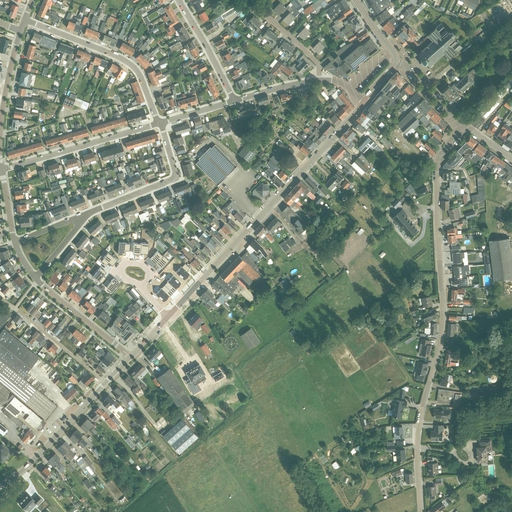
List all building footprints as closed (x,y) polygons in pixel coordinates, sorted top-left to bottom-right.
[(201,0),(200,0),(198,1),(192,4),(196,11),(202,7),(204,6),(202,3),(203,2),(201,0)] [(317,0),(314,3),(311,5),(314,9),(316,8),(319,6),(321,5),(320,3),(325,0),(317,0)] [(331,7),(328,9),(329,10),(333,17),(340,12),(342,11),(349,6),(345,0),(340,0),(331,7)] [(382,10),(385,8),(389,4),(391,3),(389,0),(377,0),(368,5),(374,15),(379,12),(382,10)] [(286,12),(291,7),(289,5),(286,8),(280,3),(273,10),(279,15),(284,10),(286,12)] [(5,4),(4,7),(7,9),(10,10),(16,12),(17,10),(18,8),(18,7),(18,6),(12,4),(11,7),(8,6),(5,4)] [(214,4),(210,7),(206,9),(208,12),(212,10),(211,9),(215,7),(214,4)] [(386,10),(383,12),(376,17),(380,24),(393,14),(390,9),(392,8),(389,4),(385,8),(386,10)] [(0,5),(0,10),(3,12),(3,10),(8,12),(9,13),(8,15),(12,17),(12,18),(14,18),(15,15),(15,14),(16,12),(10,10),(7,9),(4,7),(0,5)] [(160,8),(158,9),(161,14),(166,11),(167,12),(167,13),(173,10),(169,5),(164,8),(163,6),(162,7),(160,8)] [(291,7),(286,12),(288,15),(283,19),(289,25),(296,18),(295,17),(300,13),(293,5),(291,7)] [(235,13),(238,17),(243,12),(237,6),(211,21),(212,23),(206,27),(210,32),(215,29),(216,30),(223,26),(220,22),(235,13)] [(335,24),(330,28),(336,36),(337,35),(341,32),(336,25),(340,22),(340,21),(341,20),(346,17),(346,16),(351,12),(353,11),(349,6),(342,11),(343,12),(344,14),(339,17),(338,19),(334,22),(335,24)] [(403,14),(406,17),(412,11),(413,10),(410,7),(404,12),(403,14)] [(46,11),(40,9),(37,15),(43,17),(45,14),(49,16),(48,17),(54,20),(53,22),(58,24),(60,17),(56,16),(49,13),(46,11)] [(173,10),(167,13),(169,15),(166,17),(165,14),(161,16),(163,19),(165,22),(165,21),(170,18),(176,15),(173,10)] [(412,11),(406,17),(408,19),(414,13),(413,12),(412,11)] [(209,18),(205,12),(199,15),(203,22),(209,18)] [(359,33),(365,29),(362,26),(363,25),(358,17),(357,18),(355,14),(349,18),(351,22),(356,29),(359,33)] [(91,37),(95,24),(98,17),(94,15),(91,23),(92,24),(90,29),(87,28),(84,34),(91,37)] [(179,20),(176,15),(170,18),(165,21),(169,26),(165,28),(168,32),(172,29),(174,28),(172,25),(179,20)] [(252,26),(258,20),(254,16),(250,19),(248,16),(242,21),(247,26),(249,24),(252,26)] [(73,30),(77,18),(75,17),(74,20),(73,22),(69,21),(66,27),(73,30)] [(389,20),(383,27),(390,34),(397,27),(394,24),(397,21),(394,17),(390,21),(389,20)] [(80,19),(77,18),(73,30),(79,32),(82,26),(79,25),(80,22),(79,22),(80,19)] [(258,20),(252,26),(254,29),(251,31),(255,35),(261,30),(259,28),(262,24),(258,20)] [(347,20),(344,22),(347,26),(346,27),(346,28),(349,33),(351,31),(354,34),(356,33),(347,20)] [(303,29),(298,34),(304,39),(311,32),(308,30),(305,27),(308,24),(306,22),(301,27),(303,29)] [(417,44),(414,41),(413,42),(416,45),(419,45),(419,46),(420,46),(420,45),(428,38),(428,39),(430,37),(433,41),(429,43),(429,44),(426,47),(425,46),(425,47),(422,50),(421,50),(421,51),(418,54),(418,53),(417,54),(417,55),(418,56),(418,55),(421,58),(420,59),(421,59),(419,60),(419,61),(418,61),(419,62),(420,61),(422,64),(422,65),(423,65),(424,65),(423,65),(425,63),(425,64),(426,63),(428,66),(428,67),(428,68),(429,67),(430,67),(430,66),(433,63),(434,64),(434,63),(437,60),(438,60),(442,57),(441,56),(445,53),(448,57),(446,58),(447,60),(448,60),(449,59),(450,60),(450,59),(453,56),(454,56),(453,55),(457,52),(457,53),(458,52),(457,52),(462,47),(462,48),(463,48),(462,47),(463,47),(462,46),(462,47),(458,42),(459,41),(458,40),(457,41),(455,39),(456,38),(455,37),(455,35),(456,35),(456,34),(455,34),(453,32),(453,31),(452,32),(449,32),(449,31),(448,32),(446,29),(447,29),(446,28),(446,29),(441,24),(442,23),(441,23),(440,23),(441,24),(436,28),(435,27),(435,28),(432,31),(431,31),(432,31),(428,35),(428,34),(427,35),(428,35),(427,35),(427,36),(426,36),(426,37),(419,44),(417,44)] [(95,24),(91,37),(97,39),(99,32),(96,31),(98,25),(95,24)] [(116,24),(113,32),(108,44),(114,46),(117,40),(113,38),(114,36),(115,33),(118,25),(116,24)] [(414,41),(413,39),(417,36),(409,27),(408,28),(405,24),(394,34),(394,36),(396,38),(398,38),(400,41),(400,43),(402,45),(404,45),(411,39),(412,40),(412,41),(413,42),(414,41)] [(180,35),(186,31),(183,25),(179,27),(180,27),(177,29),(180,35)] [(169,36),(176,31),(174,28),(172,29),(168,32),(167,33),(164,35),(166,38),(169,36)] [(341,32),(337,35),(340,38),(345,35),(350,42),(358,37),(360,40),(362,43),(370,37),(369,37),(367,36),(369,35),(368,34),(369,33),(368,31),(366,31),(365,29),(359,33),(356,34),(356,33),(354,34),(351,31),(349,33),(346,28),(342,30),(341,32)] [(268,40),(273,32),(268,29),(265,33),(263,32),(258,38),(263,41),(265,38),(268,40)] [(108,44),(113,32),(109,31),(107,36),(104,35),(102,41),(108,44)] [(129,40),(128,42),(130,43),(133,37),(135,34),(136,33),(132,31),(131,33),(128,39),(129,40)] [(186,31),(180,35),(176,37),(178,41),(180,39),(182,42),(190,37),(186,31)] [(34,32),(31,39),(32,39),(36,41),(36,42),(38,43),(41,36),(41,35),(34,32)] [(273,32),(268,40),(270,42),(268,45),(273,48),(277,42),(275,40),(278,36),(273,32)] [(0,44),(7,47),(8,40),(4,39),(5,35),(0,33),(0,44)] [(41,36),(38,43),(38,44),(55,49),(57,42),(41,36)] [(317,43),(313,48),(318,53),(325,46),(320,41),(323,38),(320,36),(315,41),(317,43)] [(130,43),(129,46),(125,52),(131,55),(135,49),(131,47),(132,45),(134,42),(135,43),(137,39),(133,37),(130,43)] [(323,68),(324,68),(335,75),(336,75),(337,76),(340,78),(340,77),(343,75),(344,76),(347,74),(348,74),(349,73),(353,69),(354,68),(354,67),(357,65),(359,64),(360,63),(360,62),(366,57),(367,57),(369,55),(370,56),(371,55),(372,54),(373,54),(375,52),(376,51),(379,49),(379,48),(379,47),(377,45),(375,43),(373,40),(372,39),(371,37),(370,37),(362,43),(360,44),(356,45),(354,46),(354,45),(353,43),(352,42),(346,45),(337,51),(336,50),(328,57),(331,61),(324,68),(323,68)] [(219,49),(226,46),(223,39),(216,43),(219,49)] [(145,41),(142,45),(140,48),(143,51),(148,44),(145,41)] [(187,51),(195,47),(192,41),(184,45),(186,49),(187,51)] [(284,52),(289,44),(285,41),(281,45),(279,43),(274,50),(279,53),(281,50),(284,52)] [(125,52),(129,46),(123,42),(119,48),(125,52)] [(60,43),(58,49),(61,51),(60,53),(61,53),(58,59),(61,60),(67,45),(60,43)] [(28,51),(34,52),(40,54),(41,51),(35,49),(36,46),(29,44),(28,51)] [(181,44),(171,49),(168,51),(170,54),(177,50),(182,47),(181,44)] [(294,48),(289,44),(284,52),(286,54),(284,56),(289,60),(293,54),(291,52),(294,48)] [(61,61),(60,63),(59,65),(61,66),(65,55),(66,56),(67,53),(71,54),(73,48),(67,45),(61,60),(61,61)] [(195,47),(187,51),(186,52),(188,56),(189,56),(191,58),(199,54),(195,47)] [(78,68),(79,64),(84,52),(78,49),(75,56),(79,57),(78,60),(75,67),(78,68)] [(34,52),(28,51),(26,57),(32,59),(34,59),(35,55),(33,55),(34,52)] [(154,51),(153,51),(150,53),(140,63),(145,68),(150,63),(148,61),(150,59),(149,58),(155,52),(154,51)] [(84,52),(79,64),(82,65),(83,62),(84,60),(88,61),(91,55),(84,52)] [(140,53),(135,58),(140,63),(150,53),(148,52),(145,54),(143,56),(140,53)] [(225,61),(237,55),(236,52),(232,54),(231,55),(229,52),(222,56),(225,61)] [(237,55),(225,61),(228,66),(234,63),(233,60),(235,59),(238,57),(237,55)] [(300,63),(307,70),(311,66),(307,62),(309,60),(304,55),(300,59),(302,61),(300,63)] [(99,65),(101,59),(95,56),(93,62),(99,65)] [(99,65),(98,67),(96,70),(94,76),(97,77),(99,72),(99,71),(100,68),(103,70),(104,67),(105,67),(107,61),(101,59),(99,65)] [(159,62),(154,65),(156,69),(160,68),(162,68),(166,67),(166,66),(166,65),(167,64),(165,59),(159,62)] [(234,72),(231,73),(234,79),(240,76),(243,74),(242,72),(249,68),(249,67),(248,64),(246,61),(243,63),(240,64),(238,65),(239,68),(236,70),(234,71),(234,72)] [(278,61),(270,71),(271,72),(276,76),(279,73),(280,73),(281,72),(288,77),(292,72),(285,67),(279,62),(278,61)] [(38,70),(36,70),(31,68),(32,64),(25,62),(23,68),(26,69),(26,70),(35,72),(37,73),(38,70)] [(207,68),(204,63),(198,66),(196,62),(190,65),(192,69),(193,68),(194,70),(195,70),(197,74),(205,70),(204,70),(207,68)] [(109,69),(106,74),(112,77),(113,75),(115,72),(118,66),(112,63),(109,69)] [(307,70),(300,63),(298,66),(295,63),(291,67),(296,73),(299,70),(302,74),(307,70)] [(115,72),(113,75),(119,78),(118,80),(121,81),(123,81),(127,73),(123,71),(124,70),(118,66),(115,72)] [(449,85),(441,92),(445,96),(448,100),(450,102),(451,104),(452,105),(453,105),(454,106),(458,101),(457,100),(460,96),(458,94),(459,93),(460,94),(462,92),(463,93),(468,87),(474,82),(475,82),(480,77),(473,69),(468,73),(468,74),(462,79),(461,81),(456,85),(455,83),(451,87),(449,85)] [(154,70),(148,73),(150,79),(162,74),(161,72),(160,72),(158,73),(157,70),(154,71),(154,70)] [(266,83),(271,80),(267,74),(264,76),(260,70),(257,72),(261,78),(262,77),(266,83)] [(390,79),(381,90),(385,92),(384,94),(385,95),(395,83),(398,87),(393,93),(391,91),(386,96),(387,96),(390,100),(390,99),(392,101),(398,95),(397,95),(408,84),(397,72),(392,77),(390,79)] [(22,73),(20,84),(25,85),(29,86),(31,78),(30,78),(30,75),(22,73)] [(162,74),(150,79),(153,85),(159,83),(158,80),(165,77),(164,76),(163,74),(162,74)] [(207,84),(213,81),(210,75),(207,77),(206,74),(203,76),(207,84)] [(243,79),(236,82),(238,86),(237,86),(238,88),(239,88),(239,89),(243,87),(245,89),(251,86),(248,80),(251,78),(250,75),(249,75),(243,79),(242,79),(243,79)] [(137,81),(131,83),(134,89),(140,87),(137,81)] [(216,87),(213,81),(207,84),(210,90),(216,87)] [(392,101),(388,107),(389,108),(390,106),(392,108),(402,98),(405,101),(409,97),(415,91),(414,89),(408,84),(397,95),(398,95),(392,101)] [(140,87),(134,89),(136,96),(142,94),(140,87)] [(216,87),(210,90),(214,98),(217,96),(219,95),(218,93),(219,92),(216,87)] [(342,107),(348,113),(354,107),(354,106),(342,92),(339,88),(332,95),(335,98),(336,98),(338,101),(342,105),(343,104),(344,105),(342,107)] [(381,90),(366,108),(375,116),(377,118),(380,115),(377,112),(384,104),(388,107),(392,101),(390,99),(390,100),(387,96),(386,96),(385,95),(384,94),(385,92),(381,90)] [(324,91),(321,93),(327,100),(329,98),(324,91)] [(416,92),(405,103),(407,106),(409,104),(411,102),(413,105),(414,105),(421,97),(420,95),(420,94),(419,94),(419,93),(418,93),(416,92)] [(185,106),(184,100),(182,96),(177,97),(176,93),(173,94),(174,97),(175,102),(178,101),(180,108),(185,106)] [(291,94),(287,94),(287,93),(280,95),(282,101),(282,103),(286,102),(285,100),(288,99),(288,98),(292,97),(291,94)] [(142,94),(136,96),(137,99),(135,100),(135,101),(132,102),(133,105),(145,101),(142,94)] [(267,104),(270,103),(268,95),(257,99),(259,105),(267,103),(267,104)] [(75,100),(66,96),(62,105),(71,109),(73,104),(75,100)] [(487,103),(469,121),(477,129),(485,120),(484,119),(482,117),(483,116),(493,106),(494,105),(498,101),(493,97),(489,101),(487,103)] [(17,100),(15,107),(25,108),(25,110),(30,111),(32,102),(32,99),(25,98),(25,101),(20,100),(20,101),(17,100)] [(165,100),(159,103),(161,109),(164,108),(167,107),(165,103),(166,103),(170,102),(171,107),(175,105),(173,100),(172,98),(170,99),(165,100)] [(192,104),(190,98),(184,100),(185,106),(192,104)] [(336,98),(335,98),(330,103),(332,106),(336,103),(338,102),(338,101),(336,98)] [(423,99),(413,109),(418,115),(416,117),(415,116),(401,129),(405,134),(412,128),(414,130),(421,123),(419,120),(423,116),(432,108),(423,99)] [(254,115),(258,114),(256,107),(256,106),(251,107),(251,104),(243,106),(238,107),(241,115),(253,112),(254,115)] [(334,109),(331,107),(327,110),(329,113),(330,113),(330,114),(328,116),(336,125),(341,120),(332,111),(334,109)] [(348,113),(342,107),(337,113),(342,119),(348,113)] [(365,109),(363,112),(370,118),(372,117),(374,118),(375,116),(377,118),(366,108),(365,109)] [(432,108),(423,116),(425,118),(426,117),(428,119),(423,124),(426,127),(432,121),(433,123),(431,125),(430,124),(426,128),(429,130),(441,118),(432,108)] [(418,115),(413,109),(397,124),(401,129),(415,116),(416,117),(418,115)] [(145,111),(139,112),(141,119),(147,118),(145,111)] [(118,119),(120,125),(127,123),(125,117),(121,118),(120,115),(120,112),(116,113),(117,116),(118,119)] [(370,118),(363,112),(356,120),(362,125),(364,127),(366,129),(369,126),(366,123),(370,118)] [(490,120),(495,114),(492,112),(487,118),(490,120)] [(135,121),(133,114),(127,116),(129,123),(135,121)] [(196,130),(203,128),(202,125),(200,121),(199,116),(193,118),(196,126),(194,126),(195,128),(192,129),(194,136),(197,135),(196,130)] [(224,118),(217,120),(219,128),(222,127),(224,133),(230,131),(228,123),(227,124),(227,122),(225,122),(224,118)] [(441,118),(429,130),(432,132),(431,133),(432,134),(434,136),(440,141),(443,136),(438,130),(440,128),(444,132),(443,132),(444,134),(449,125),(441,118)] [(120,125),(118,119),(111,121),(113,127),(120,125)] [(26,125),(27,122),(13,120),(12,129),(16,129),(17,124),(26,125)] [(217,120),(209,123),(206,124),(208,129),(212,128),(214,135),(221,133),(219,128),(217,120)] [(312,123),(327,136),(334,128),(328,121),(326,120),(323,123),(320,126),(314,120),(312,123)] [(356,120),(352,125),(358,130),(360,132),(361,133),(364,130),(366,132),(367,131),(369,132),(371,129),(368,127),(366,129),(364,127),(362,125),(356,120)] [(111,121),(104,123),(106,129),(113,127),(111,121)] [(97,125),(99,131),(106,129),(104,123),(100,124),(97,125)] [(498,127),(492,123),(486,131),(492,136),(498,127)] [(500,132),(496,138),(503,142),(507,136),(506,135),(508,133),(509,134),(511,130),(511,129),(509,127),(509,125),(507,123),(505,124),(502,128),(503,129),(501,131),(500,132)] [(175,128),(174,128),(175,130),(175,132),(176,135),(177,135),(181,133),(188,131),(190,131),(188,124),(178,127),(175,128)] [(99,131),(97,125),(90,127),(92,134),(99,131)] [(316,136),(322,141),(326,136),(319,130),(317,128),(315,130),(310,125),(308,129),(313,133),(316,135),(316,136)] [(87,128),(79,131),(81,137),(88,135),(87,128)] [(307,128),(305,130),(310,135),(311,135),(309,137),(308,137),(312,140),(318,145),(322,141),(316,136),(316,135),(313,133),(308,129),(307,128)] [(350,128),(343,135),(352,143),(353,144),(354,144),(356,146),(357,144),(355,142),(354,143),(353,141),(353,140),(353,139),(352,138),(356,134),(350,128)] [(79,131),(73,133),(75,139),(81,137),(79,131)] [(502,146),(501,147),(502,147),(508,151),(510,148),(511,144),(511,131),(510,135),(509,135),(502,146)] [(318,145),(312,140),(308,137),(309,137),(308,136),(304,132),(303,134),(301,136),(306,140),(315,148),(318,145)] [(73,133),(66,135),(68,141),(75,139),(73,133)] [(157,133),(151,135),(153,144),(153,146),(154,145),(160,144),(159,139),(157,134),(157,133)] [(181,133),(177,135),(178,138),(173,139),(175,146),(184,143),(182,137),(181,133)] [(298,133),(296,135),(298,136),(297,136),(302,140),(305,142),(304,143),(313,151),(315,148),(306,140),(301,136),(298,133)] [(63,135),(59,137),(61,143),(68,141),(66,135),(63,135)] [(153,144),(151,135),(144,137),(146,143),(148,149),(150,148),(149,145),(153,144)] [(352,143),(343,135),(339,139),(348,147),(352,143)] [(364,140),(370,146),(371,146),(374,148),(377,145),(374,142),(368,136),(364,140)] [(384,136),(379,141),(392,153),(397,148),(384,136)] [(460,148),(457,151),(458,151),(461,154),(463,152),(464,153),(466,155),(464,157),(467,159),(479,143),(470,136),(465,143),(464,143),(463,144),(463,145),(462,145),(461,144),(459,147),(460,148)] [(59,137),(52,139),(54,145),(61,143),(59,137)] [(144,137),(138,139),(141,147),(145,146),(145,149),(148,149),(146,143),(144,137)] [(418,148),(421,145),(419,142),(422,140),(420,137),(414,143),(418,148)] [(52,139),(45,141),(47,147),(54,145),(52,139)] [(132,141),(134,147),(134,149),(135,152),(136,154),(138,154),(137,152),(137,149),(141,147),(138,139),(132,141)] [(277,142),(277,144),(279,145),(279,146),(283,150),(284,149),(292,155),(294,152),(291,149),(291,148),(290,148),(287,146),(286,147),(282,143),(282,142),(281,140),(279,140),(277,142)] [(296,142),(293,140),(291,142),(294,145),(294,144),(306,155),(309,151),(303,145),(302,147),(296,142)] [(370,146),(364,140),(358,147),(364,152),(370,146)] [(134,147),(132,141),(125,143),(127,149),(134,147)] [(41,142),(34,144),(36,150),(43,148),(41,142)] [(432,156),(436,153),(426,142),(424,145),(429,150),(428,151),(432,156)] [(29,143),(27,144),(28,146),(29,152),(36,150),(34,144),(31,145),(31,144),(30,144),(29,143)] [(467,159),(466,160),(468,162),(470,159),(475,163),(478,160),(480,161),(483,158),(486,154),(489,151),(486,149),(479,143),(467,159)] [(217,185),(236,166),(215,144),(211,148),(210,147),(198,158),(199,160),(195,164),(217,185)] [(248,162),(255,153),(246,145),(239,154),(248,162)] [(28,146),(21,148),(23,154),(29,152),(28,146)] [(184,146),(176,149),(178,155),(185,152),(184,146)] [(342,146),(339,149),(344,154),(344,155),(346,156),(347,157),(350,154),(342,146)] [(273,162),(276,164),(278,161),(282,156),(281,156),(284,153),(278,147),(275,150),(276,152),(270,159),(271,159),(273,162)] [(21,148),(14,150),(16,156),(23,154),(21,148)] [(339,149),(335,153),(344,161),(345,161),(343,159),(346,156),(344,155),(344,154),(339,149)] [(14,150),(7,152),(9,158),(16,156),(14,150)] [(109,159),(106,151),(101,152),(102,156),(99,157),(101,164),(104,163),(104,161),(109,159)] [(457,151),(443,166),(443,169),(453,168),(454,168),(457,164),(460,167),(466,160),(467,159),(467,160),(461,154),(458,151),(457,151)] [(490,151),(487,154),(486,154),(483,158),(484,159),(485,158),(486,158),(483,164),(484,164),(487,166),(490,161),(494,155),(490,151)] [(88,154),(90,161),(91,164),(96,162),(95,161),(98,160),(96,154),(94,155),(93,152),(88,154)] [(351,168),(335,153),(331,157),(337,162),(338,161),(345,167),(343,170),(346,173),(351,168)] [(362,153),(358,157),(373,172),(375,170),(372,166),(374,164),(362,153)] [(90,161),(88,154),(83,155),(84,158),(81,159),(83,164),(85,164),(85,162),(90,161)] [(490,161),(487,166),(489,167),(490,168),(493,163),(494,164),(495,163),(496,164),(500,159),(494,155),(490,161)] [(76,157),(70,159),(73,166),(73,169),(81,167),(79,159),(76,160),(76,157)] [(151,168),(152,168),(164,164),(162,157),(156,159),(157,162),(153,163),(154,164),(150,165),(151,168)] [(373,172),(358,157),(351,165),(362,175),(366,171),(370,175),(373,172)] [(73,166),(70,159),(65,160),(66,163),(63,164),(65,170),(66,172),(69,172),(68,171),(73,169),(73,166)] [(191,166),(194,165),(193,162),(190,159),(184,161),(185,165),(182,165),(185,176),(194,173),(191,166)] [(496,164),(492,169),(494,170),(494,171),(495,172),(499,166),(502,168),(506,163),(500,159),(496,164)] [(276,164),(273,162),(271,164),(276,170),(277,169),(279,171),(280,170),(276,174),(283,180),(287,175),(278,167),(279,167),(276,164)] [(58,163),(53,164),(55,171),(56,174),(61,172),(60,171),(63,170),(62,164),(59,165),(58,163)] [(499,174),(497,180),(502,180),(503,178),(500,177),(502,173),(503,174),(506,171),(508,172),(508,173),(511,167),(506,163),(502,168),(502,169),(499,174)] [(55,171),(53,164),(48,166),(49,168),(46,169),(48,175),(50,174),(50,173),(55,171)] [(164,164),(152,168),(152,170),(156,169),(157,170),(159,169),(160,173),(166,171),(164,164)] [(503,178),(502,180),(503,180),(507,182),(509,180),(511,175),(511,167),(508,173),(508,172),(508,173),(509,174),(506,179),(504,177),(503,178)] [(28,178),(27,174),(30,173),(29,169),(26,170),(18,173),(20,180),(28,178)] [(135,184),(129,169),(127,170),(128,173),(130,177),(129,177),(130,179),(126,181),(128,186),(135,184)] [(271,179),(279,187),(283,183),(268,169),(265,173),(269,176),(269,177),(271,179)] [(132,171),(130,172),(132,176),(133,178),(135,184),(142,181),(139,175),(136,176),(135,174),(134,174),(132,171)] [(338,171),(332,178),(333,178),(337,183),(343,177),(338,171)] [(450,182),(456,182),(456,175),(453,175),(453,172),(443,172),(443,180),(450,179),(450,182)] [(104,187),(103,186),(100,178),(98,173),(96,174),(98,178),(97,179),(97,178),(94,179),(94,180),(97,179),(99,185),(100,185),(101,188),(104,187)] [(408,174),(403,179),(408,183),(413,178),(408,174)] [(308,177),(304,181),(316,193),(318,191),(319,190),(316,187),(317,186),(314,182),(308,177)] [(114,178),(112,179),(113,183),(114,185),(117,191),(123,188),(121,183),(117,184),(116,182),(115,182),(114,178)] [(333,178),(332,178),(325,185),(331,190),(337,183),(333,178)] [(411,182),(405,189),(409,193),(410,192),(411,194),(415,192),(416,194),(417,193),(419,196),(422,195),(428,192),(426,187),(419,189),(418,189),(418,188),(417,188),(416,188),(416,186),(414,185),(419,181),(416,178),(412,182),(411,182)] [(114,185),(113,183),(112,179),(110,180),(111,182),(106,184),(106,185),(107,186),(108,188),(110,194),(117,191),(114,185)] [(296,186),(291,191),(293,193),(298,198),(300,196),(299,194),(302,192),(303,193),(304,192),(305,194),(309,197),(318,205),(323,200),(318,195),(316,198),(310,191),(310,190),(300,181),(296,186)] [(345,189),(350,184),(346,181),(341,186),(345,189)] [(447,190),(445,190),(445,194),(450,194),(455,194),(459,194),(463,194),(464,194),(464,189),(460,189),(460,182),(456,182),(450,182),(450,187),(447,187),(447,190)] [(258,188),(257,189),(256,189),(255,189),(254,190),(253,191),(253,192),(253,193),(253,194),(254,196),(255,196),(256,197),(257,197),(258,197),(259,198),(260,198),(262,200),(262,199),(261,199),(270,190),(268,188),(268,187),(269,186),(268,185),(268,184),(267,184),(266,184),(265,184),(264,184),(262,183),(257,188),(258,188)] [(188,184),(182,186),(184,192),(185,194),(186,198),(190,197),(188,192),(191,191),(190,189),(191,189),(188,184)] [(98,199),(93,185),(90,186),(92,191),(91,192),(92,194),(89,196),(91,201),(98,199)] [(94,185),(93,185),(98,199),(105,196),(102,190),(99,191),(98,189),(97,190),(94,185)] [(23,186),(23,190),(14,192),(16,199),(23,197),(26,197),(25,193),(26,192),(26,190),(29,190),(29,186),(23,186)] [(182,186),(175,189),(176,191),(177,195),(181,194),(182,196),(183,196),(184,199),(186,198),(185,194),(184,192),(182,186)] [(328,193),(322,187),(320,189),(326,195),(328,193)] [(402,203),(409,194),(405,190),(397,199),(402,203)] [(171,191),(164,193),(166,199),(169,205),(171,205),(169,201),(173,199),(172,197),(173,196),(171,191)] [(291,191),(288,195),(292,198),(295,202),(299,206),(301,207),(303,205),(298,201),(299,200),(298,198),(293,193),(291,191)] [(76,193),(74,194),(76,198),(77,200),(79,206),(86,203),(84,198),(80,199),(79,196),(78,197),(76,193)] [(166,199),(164,193),(157,196),(160,202),(160,203),(164,202),(164,203),(166,203),(167,206),(169,205),(166,199)] [(288,195),(284,199),(290,205),(293,207),(295,206),(297,208),(299,206),(295,202),(292,198),(288,195)] [(58,198),(55,199),(56,201),(57,205),(58,208),(61,213),(67,211),(65,204),(67,203),(65,197),(64,196),(61,197),(63,202),(60,204),(58,198)] [(153,198),(146,201),(149,206),(151,212),(154,211),(153,209),(152,207),(156,206),(155,203),(153,198)] [(34,203),(33,200),(20,202),(20,205),(17,205),(18,214),(23,213),(23,211),(27,210),(26,204),(34,203)] [(79,206),(77,200),(70,203),(73,209),(79,206)] [(56,206),(51,208),(52,210),(54,216),(61,213),(58,208),(56,201),(54,202),(56,206)] [(146,201),(140,203),(142,209),(143,212),(146,210),(146,211),(148,210),(149,213),(150,213),(151,212),(149,206),(146,201)] [(245,215),(232,201),(229,204),(232,207),(228,210),(239,221),(243,217),(245,215)] [(291,208),(285,202),(279,208),(285,214),(291,208)] [(135,205),(128,208),(131,213),(134,220),(136,219),(134,214),(138,212),(138,211),(135,205)] [(229,212),(223,207),(221,210),(226,215),(229,212)] [(334,221),(340,216),(331,207),(326,213),(334,221)] [(125,208),(122,209),(122,210),(124,216),(125,217),(129,215),(131,220),(134,220),(131,213),(128,208),(125,209),(125,208)] [(459,217),(460,216),(459,211),(458,212),(457,208),(449,210),(451,219),(459,217)] [(402,209),(392,218),(396,223),(395,224),(400,230),(402,229),(410,239),(419,231),(414,226),(414,225),(412,222),(411,222),(406,217),(404,214),(405,213),(402,209)] [(221,217),(215,212),(215,211),(213,213),(219,220),(221,217)] [(219,211),(217,213),(221,217),(224,221),(225,221),(227,223),(232,228),(236,224),(231,219),(229,220),(221,213),(221,214),(219,211)] [(118,212),(111,215),(114,221),(114,223),(115,224),(117,230),(120,228),(121,228),(120,226),(117,220),(117,219),(120,218),(118,212)] [(180,220),(181,222),(184,224),(189,219),(188,219),(190,217),(186,213),(183,215),(184,216),(180,220)] [(33,224),(32,219),(32,215),(28,216),(28,217),(20,218),(21,226),(25,226),(25,227),(30,226),(30,225),(33,224)] [(111,215),(104,217),(107,223),(109,222),(110,222),(111,223),(114,221),(111,215)] [(213,221),(212,220),(208,216),(207,215),(204,218),(210,224),(213,221)] [(214,217),(212,220),(213,221),(214,222),(226,234),(227,234),(229,232),(229,231),(230,230),(225,224),(223,226),(214,217)] [(271,223),(276,228),(279,225),(280,226),(282,223),(276,217),(271,223)] [(171,220),(169,221),(172,224),(174,226),(180,220),(177,218),(176,219),(173,220),(172,221),(171,220)] [(194,218),(192,221),(203,231),(206,229),(194,218)] [(298,230),(297,231),(300,234),(302,233),(304,235),(309,230),(307,228),(307,227),(298,219),(292,224),(298,230)] [(96,223),(93,226),(97,230),(103,237),(105,235),(103,234),(104,233),(101,230),(102,229),(100,228),(103,225),(100,223),(101,222),(98,220),(95,223),(96,223)] [(169,221),(159,224),(166,230),(172,224),(169,221)] [(271,223),(267,227),(272,232),(276,228),(271,223)] [(267,229),(261,224),(255,231),(260,236),(261,236),(262,237),(263,237),(265,235),(265,234),(266,235),(267,235),(271,240),(273,238),(267,229)] [(93,226),(88,230),(92,235),(96,232),(97,233),(100,237),(101,236),(102,238),(103,237),(97,230),(93,226)] [(210,228),(208,231),(212,235),(213,236),(214,236),(219,241),(220,240),(221,240),(223,238),(223,237),(217,232),(216,233),(211,229),(210,228)] [(199,237),(199,238),(205,244),(206,243),(212,249),(213,248),(214,248),(216,246),(216,245),(216,244),(210,238),(204,232),(202,234),(199,237)] [(80,240),(90,248),(91,246),(86,242),(89,238),(84,234),(80,240)] [(461,234),(447,235),(448,243),(451,242),(451,246),(456,245),(455,238),(462,238),(462,234),(461,234)] [(186,238),(184,241),(192,249),(195,251),(194,253),(196,255),(202,260),(206,256),(200,251),(195,246),(186,238)] [(289,238),(286,240),(290,247),(294,245),(291,241),(289,238)] [(494,240),(490,241),(494,281),(511,278),(511,256),(510,238),(498,240),(494,240)] [(194,239),(191,242),(195,245),(206,255),(210,251),(204,245),(203,247),(198,242),(194,239)] [(267,260),(270,258),(262,246),(255,239),(250,244),(257,251),(259,248),(265,257),(267,260)] [(92,249),(90,248),(80,240),(75,245),(80,249),(83,246),(90,252),(92,249)] [(118,248),(118,254),(121,254),(122,254),(123,254),(123,253),(125,253),(125,252),(125,251),(125,250),(126,250),(129,250),(130,243),(129,243),(126,243),(123,242),(119,242),(118,248)] [(133,249),(133,252),(133,253),(136,253),(135,254),(136,254),(137,254),(140,254),(141,242),(141,243),(137,243),(134,243),(133,248),(133,249)] [(141,242),(140,254),(140,253),(144,254),(146,254),(148,254),(148,249),(149,243),(144,243),(141,242)] [(287,243),(282,247),(285,252),(290,248),(287,243)] [(196,266),(196,267),(200,263),(183,247),(179,251),(187,258),(191,262),(190,264),(194,268),(196,266)] [(72,249),(68,254),(79,264),(81,262),(79,261),(77,259),(77,258),(75,255),(77,253),(72,249)] [(4,259),(8,258),(10,257),(9,254),(10,254),(9,252),(9,253),(8,250),(0,252),(0,258),(1,261),(2,260),(4,259)] [(151,257),(151,258),(151,259),(153,260),(152,261),(153,261),(153,262),(155,264),(164,255),(163,255),(163,256),(157,251),(154,254),(154,255),(152,256),(151,257)] [(102,260),(101,261),(103,263),(107,265),(108,264),(109,262),(111,264),(112,264),(113,263),(114,264),(114,263),(115,262),(117,260),(111,255),(108,252),(103,258),(102,260)] [(253,252),(250,254),(255,261),(258,259),(253,252)] [(463,258),(465,258),(464,255),(464,252),(460,253),(452,254),(453,263),(461,263),(461,262),(463,262),(463,260),(463,258)] [(79,264),(68,254),(63,260),(64,260),(62,263),(68,269),(70,266),(69,265),(71,265),(73,262),(76,264),(81,268),(82,266),(79,264)] [(219,279),(216,281),(230,295),(233,298),(235,296),(232,293),(234,291),(236,289),(235,288),(239,283),(237,282),(239,279),(247,287),(253,281),(256,283),(260,287),(266,281),(262,277),(259,274),(261,272),(250,254),(248,256),(247,257),(246,256),(245,255),(243,255),(241,257),(240,256),(240,255),(221,275),(219,277),(220,277),(218,278),(219,279)] [(164,255),(155,264),(156,263),(160,267),(161,268),(165,265),(169,260),(164,255)] [(2,265),(0,266),(4,272),(6,270),(13,266),(9,260),(8,261),(5,263),(3,265),(2,265)] [(179,269),(176,272),(180,276),(184,280),(186,277),(189,274),(187,272),(188,270),(188,269),(190,268),(185,263),(184,265),(182,267),(181,266),(179,269)] [(6,270),(4,272),(7,278),(8,279),(11,277),(10,276),(16,271),(13,266),(6,270)] [(462,267),(454,268),(455,278),(463,277),(466,276),(465,271),(469,270),(469,266),(462,267)] [(97,272),(93,276),(96,279),(99,281),(101,282),(102,283),(105,280),(106,278),(104,277),(103,275),(105,274),(104,274),(105,273),(105,272),(104,272),(105,270),(103,269),(102,268),(100,267),(97,272)] [(55,272),(49,278),(55,284),(60,279),(59,279),(61,277),(58,275),(57,274),(59,271),(58,269),(55,272)] [(63,281),(58,287),(64,291),(67,286),(69,285),(67,283),(66,283),(68,280),(68,281),(71,277),(67,274),(62,281),(63,281)] [(15,287),(17,285),(19,286),(24,282),(19,275),(11,282),(15,287)] [(71,285),(78,277),(76,275),(69,283),(71,285)] [(164,285),(170,290),(173,287),(174,288),(175,289),(176,289),(178,286),(181,283),(177,280),(173,275),(170,278),(167,281),(168,281),(164,285)] [(452,281),(451,281),(452,283),(452,285),(455,285),(458,285),(458,286),(458,287),(461,287),(463,286),(463,287),(468,287),(467,277),(466,277),(455,278),(454,278),(455,281),(452,281)] [(285,278),(280,282),(286,290),(291,287),(285,278)] [(105,282),(103,284),(105,286),(106,287),(108,289),(112,292),(116,286),(119,282),(116,280),(115,279),(114,280),(113,279),(112,279),(112,280),(110,281),(108,279),(105,282)] [(230,295),(216,281),(215,281),(211,285),(218,291),(219,290),(223,293),(219,297),(224,301),(230,295)] [(4,294),(9,289),(5,285),(1,291),(4,294)] [(68,295),(68,296),(70,298),(71,297),(73,298),(77,293),(77,292),(81,287),(79,285),(76,289),(75,291),(74,291),(72,289),(68,295)] [(159,291),(155,294),(160,298),(163,302),(166,298),(169,296),(167,293),(168,292),(170,290),(164,285),(161,288),(159,291)] [(77,293),(73,298),(78,302),(82,297),(79,295),(84,289),(81,287),(77,292),(77,293)] [(131,290),(128,293),(134,300),(138,297),(139,295),(133,288),(131,290)] [(458,290),(452,290),(451,302),(460,303),(461,300),(457,299),(457,294),(465,294),(465,289),(458,288),(458,290)] [(208,289),(204,293),(216,304),(218,302),(213,297),(214,295),(208,289)] [(204,293),(200,297),(206,303),(208,302),(213,307),(215,309),(218,307),(216,304),(204,293)] [(430,296),(422,298),(419,299),(420,304),(422,304),(423,307),(432,305),(430,296)] [(31,303),(26,309),(29,312),(41,299),(38,297),(34,302),(32,303),(31,302),(30,303),(31,303)] [(103,306),(101,307),(105,311),(109,306),(108,304),(110,302),(114,305),(116,302),(110,297),(105,302),(103,306)] [(219,297),(217,299),(222,304),(223,304),(229,310),(231,308),(225,302),(224,301),(219,297)] [(87,310),(95,300),(92,298),(90,300),(88,302),(86,301),(82,306),(87,310)] [(44,302),(41,299),(29,312),(33,315),(37,319),(41,314),(37,311),(38,310),(44,302)] [(129,307),(124,312),(131,320),(136,315),(135,315),(143,309),(140,306),(142,304),(138,299),(132,304),(129,307)] [(95,300),(87,310),(92,313),(96,308),(93,306),(95,304),(97,302),(95,300)] [(238,304),(236,306),(246,315),(248,313),(244,309),(243,310),(239,306),(240,305),(238,304)] [(5,309),(0,314),(0,318),(4,322),(11,314),(5,309)] [(105,324),(110,317),(102,311),(97,317),(105,324)] [(42,315),(38,320),(43,324),(47,327),(57,314),(58,314),(55,312),(49,319),(47,318),(46,319),(46,318),(42,315)] [(425,317),(423,318),(424,322),(426,321),(428,321),(428,320),(435,318),(438,317),(438,312),(434,312),(434,314),(425,317)] [(196,313),(188,321),(194,327),(196,330),(200,326),(201,325),(206,333),(210,331),(202,318),(196,313)] [(60,316),(57,314),(47,327),(51,330),(55,325),(54,323),(60,316)] [(17,315),(13,320),(15,322),(18,324),(16,326),(18,328),(22,324),(20,322),(22,319),(17,315)] [(114,323),(110,328),(118,334),(116,336),(120,339),(122,337),(127,341),(136,331),(129,324),(126,321),(123,318),(119,315),(113,322),(114,323)] [(62,320),(53,331),(53,333),(54,334),(55,333),(57,335),(62,329),(60,328),(64,322),(67,320),(64,318),(62,320)] [(426,328),(426,333),(431,333),(431,334),(436,335),(437,323),(429,323),(429,327),(429,328),(426,328)] [(448,324),(447,336),(453,336),(453,332),(456,333),(456,330),(456,324),(454,324),(448,324)] [(241,335),(251,349),(261,342),(252,328),(241,335)] [(0,382),(45,420),(57,406),(22,377),(39,358),(4,329),(0,333),(0,382)] [(62,334),(68,339),(71,335),(68,333),(69,332),(66,329),(62,334)] [(73,342),(81,333),(76,329),(72,334),(74,336),(73,337),(74,337),(72,341),(73,342)] [(27,342),(25,344),(29,347),(30,346),(40,334),(36,330),(31,336),(33,337),(28,343),(27,342)] [(81,333),(73,342),(76,345),(80,340),(82,342),(86,337),(81,333)] [(40,334),(30,346),(32,348),(38,341),(40,342),(41,344),(40,345),(42,347),(46,341),(43,338),(44,337),(40,334)] [(422,339),(421,343),(424,344),(421,355),(421,357),(425,357),(425,356),(430,357),(432,345),(429,345),(430,340),(422,339)] [(53,353),(58,348),(52,343),(51,345),(48,342),(44,347),(50,352),(51,351),(53,353)] [(205,344),(200,347),(205,356),(210,353),(205,344)] [(95,348),(96,349),(97,351),(110,362),(114,357),(108,352),(106,354),(101,349),(102,348),(98,345),(95,348)] [(155,348),(147,357),(152,362),(157,357),(159,360),(163,355),(161,353),(161,352),(156,347),(155,348)] [(96,353),(95,353),(98,355),(99,356),(102,359),(101,361),(107,366),(110,362),(97,351),(96,353)] [(444,365),(449,366),(455,367),(455,362),(450,362),(451,359),(452,360),(453,354),(446,353),(444,365)] [(100,373),(104,370),(89,357),(87,359),(92,363),(90,365),(100,373)] [(418,362),(415,373),(425,375),(426,371),(427,371),(427,368),(428,364),(418,362)] [(134,380),(144,389),(147,387),(137,377),(145,369),(140,363),(131,373),(135,378),(134,380)] [(189,378),(185,380),(193,394),(201,390),(198,384),(206,379),(204,374),(205,374),(200,365),(186,372),(189,378)] [(183,414),(195,405),(193,401),(169,368),(157,377),(183,414)] [(85,377),(79,382),(83,387),(85,385),(86,385),(93,378),(89,373),(88,373),(86,371),(82,374),(85,377)] [(449,387),(450,383),(452,376),(446,374),(444,380),(441,379),(440,385),(447,387),(449,387)] [(74,384),(77,381),(72,375),(69,378),(74,384)] [(132,389),(135,393),(141,389),(135,381),(134,382),(128,376),(123,380),(130,386),(132,384),(135,387),(132,389)] [(0,403),(4,407),(6,409),(15,416),(18,413),(38,430),(45,422),(29,408),(17,398),(0,383),(0,403)] [(68,390),(69,392),(64,397),(69,402),(78,392),(74,387),(75,387),(73,385),(70,385),(68,387),(68,390)] [(118,386),(114,390),(117,394),(114,396),(119,401),(120,401),(123,397),(127,402),(130,399),(123,391),(118,386)] [(439,389),(438,398),(437,403),(448,403),(448,399),(449,396),(453,397),(453,391),(439,389)] [(106,401),(103,405),(107,409),(110,405),(111,406),(113,404),(116,408),(117,408),(120,405),(115,399),(114,400),(109,395),(104,400),(106,401)] [(402,417),(404,406),(406,407),(407,402),(395,399),(393,410),(389,409),(388,414),(392,415),(402,417)] [(94,415),(95,416),(98,419),(99,419),(100,418),(100,417),(100,416),(102,414),(106,420),(111,426),(114,430),(118,426),(115,423),(104,411),(104,412),(99,407),(94,411),(95,412),(96,413),(94,415)] [(450,418),(450,410),(434,410),(434,418),(450,418)] [(118,425),(121,423),(114,415),(111,418),(118,425)] [(87,418),(84,422),(96,433),(97,431),(93,427),(92,428),(91,427),(94,424),(87,418)] [(179,453),(198,437),(182,419),(163,435),(179,453)] [(12,430),(0,420),(0,430),(7,436),(12,430)] [(84,422),(80,426),(86,432),(88,429),(89,430),(89,431),(94,435),(96,433),(84,422)] [(20,437),(22,440),(26,443),(34,434),(23,424),(22,425),(21,426),(24,429),(23,430),(22,431),(23,432),(22,433),(21,434),(22,435),(20,437)] [(142,429),(146,434),(150,430),(146,425),(142,429)] [(431,432),(431,440),(439,440),(439,442),(441,442),(442,440),(442,432),(443,432),(443,425),(435,425),(435,431),(435,432),(431,432)] [(396,433),(394,433),(394,439),(404,438),(403,430),(402,426),(396,426),(396,433)] [(77,429),(73,433),(87,447),(89,444),(83,438),(82,439),(80,437),(83,435),(77,429)] [(87,447),(73,433),(69,437),(75,443),(76,441),(84,449),(87,447)] [(487,451),(492,451),(491,439),(479,440),(480,447),(477,447),(477,453),(477,456),(478,462),(488,461),(487,451)] [(65,441),(61,445),(73,457),(75,460),(77,458),(75,455),(73,453),(76,451),(71,447),(65,441)] [(141,449),(145,446),(140,441),(137,443),(141,449)] [(0,447),(0,448),(0,449),(0,460),(2,462),(8,454),(9,455),(11,452),(2,445),(0,447)] [(61,445),(57,449),(63,455),(64,453),(72,461),(74,463),(76,462),(74,459),(73,457),(61,445)] [(396,450),(397,456),(394,456),(394,461),(406,460),(405,456),(405,449),(396,450)] [(55,453),(51,456),(61,467),(60,468),(62,471),(64,469),(66,467),(63,465),(59,460),(60,458),(55,453)] [(86,455),(83,458),(86,463),(88,465),(92,471),(95,469),(91,464),(93,463),(86,455)] [(51,456),(47,460),(55,468),(55,467),(56,467),(56,466),(59,469),(58,469),(60,472),(61,472),(62,471),(60,468),(61,467),(51,456)] [(429,463),(428,463),(428,467),(429,467),(429,470),(429,474),(438,474),(438,468),(441,468),(441,464),(438,464),(438,463),(434,463),(433,461),(429,461),(429,463)] [(70,462),(67,465),(72,472),(76,469),(70,462)] [(55,480),(57,478),(45,467),(41,472),(46,477),(49,474),(55,480)] [(62,495),(58,491),(53,485),(50,488),(54,493),(58,498),(60,500),(63,498),(61,496),(62,495)] [(28,494),(19,504),(26,511),(34,502),(38,505),(43,500),(38,495),(33,499),(33,498),(28,494)] [(485,494),(480,496),(482,504),(490,501),(489,497),(486,497),(485,494)] [(442,501),(428,511),(439,511),(440,511),(446,507),(442,501)]
